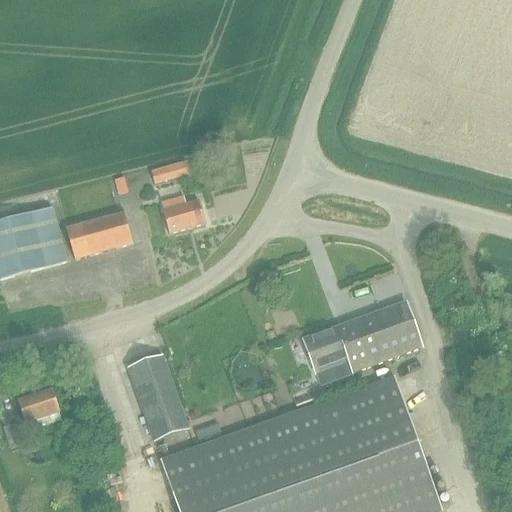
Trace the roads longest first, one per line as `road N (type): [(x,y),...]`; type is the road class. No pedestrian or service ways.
road 1 (unclassified): [(0,347),(92,327),(192,291),(271,217),(298,160)]
road 2 (unclassified): [(511,231),(409,205),(298,160)]
road 3 (unclassified): [(298,160),(356,0)]
